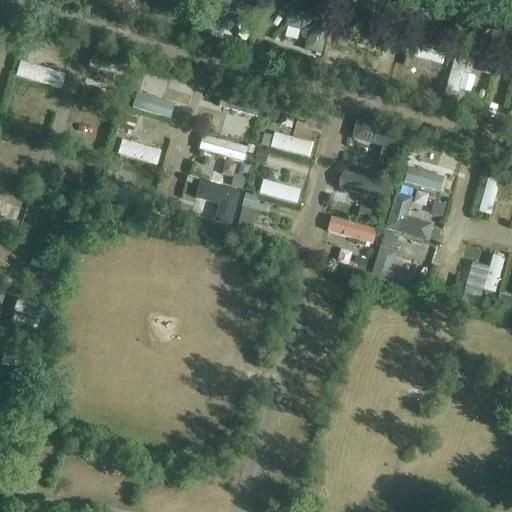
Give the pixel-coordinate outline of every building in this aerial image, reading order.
[(287,7),(286,39),(322,40),(323,19),(313,19),(313,8),(287,7)] [(223,16),(224,34),(244,33),(243,14),(223,16)] [(423,45),(421,58),(448,61),(449,47),(423,45)] [(90,64),(112,67),(114,53),(92,50),(90,64)] [(456,52),(446,91),(470,97),(480,58),(456,52)] [(138,92),(136,109),(173,114),(175,97),(138,92)] [(293,127),(297,115),(284,112),(281,124),(293,127)] [(353,135),(380,143),(385,128),(357,119),(353,135)] [(276,129),(272,145),(313,157),(317,141),(276,129)] [(204,132),(199,149),(246,162),(251,146),(204,132)] [(123,137),(119,153),(159,164),(164,148),(123,137)] [(222,172),(235,176),(239,161),(226,158),(222,172)] [(411,163),(406,180),(440,191),(446,173),(411,163)] [(373,199),(375,176),(343,173),(342,188),(358,189),(357,198),(373,199)] [(484,174),(478,212),(496,214),(502,177),(484,174)] [(265,177),(260,192),(299,203),(304,188),(265,177)] [(203,178),(197,195),(221,203),(217,215),(233,220),(242,190),(203,178)] [(117,187),(113,202),(129,205),(132,190),(117,187)] [(390,227),(401,230),(409,196),(398,193),(390,227)] [(244,206),(241,219),(261,223),(263,210),(244,206)] [(430,240),(435,222),(406,213),(400,231),(430,240)] [(333,214),(328,230),(376,244),(380,228),(333,214)] [(398,246),(399,232),(386,231),(385,245),(398,246)] [(179,264),(181,241),(162,240),(160,263),(179,264)] [(395,271),(398,248),(381,246),(377,268),(395,271)] [(341,247),(339,262),(353,264),(355,249),(341,247)] [(481,306),(485,290),(497,293),(508,256),(495,252),(491,265),(475,260),(463,300),(481,306)] [(237,282),(247,262),(234,256),(224,276),(237,282)] [(30,270),(55,271),(55,259),(30,258),(30,270)] [(17,296),(15,310),(40,314),(42,300),(17,296)] [(41,318),(16,310),(14,318),(39,325),(41,318)] [(321,320),(320,333),(337,336),(339,322),(321,320)] [(254,348),(259,330),(240,325),(235,344),(254,348)] [(295,392),(289,413),(319,421),(325,401),(295,392)] [(143,442),(143,419),(127,419),(127,442),(143,442)] [(176,450),(177,425),(164,424),(162,449),(176,450)] [(451,502),(482,495),(478,476),(447,483),(451,502)] [(343,504),(348,490),(323,483),(319,496),(343,504)]
